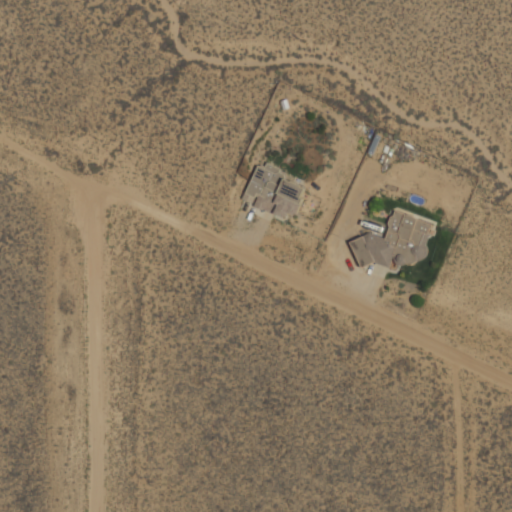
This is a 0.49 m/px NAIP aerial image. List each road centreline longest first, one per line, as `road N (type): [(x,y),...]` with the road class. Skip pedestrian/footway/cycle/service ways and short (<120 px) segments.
road 1 (residential): [(88,179),(511,374)]
road 2 (track): [(87,511),(88,179)]
